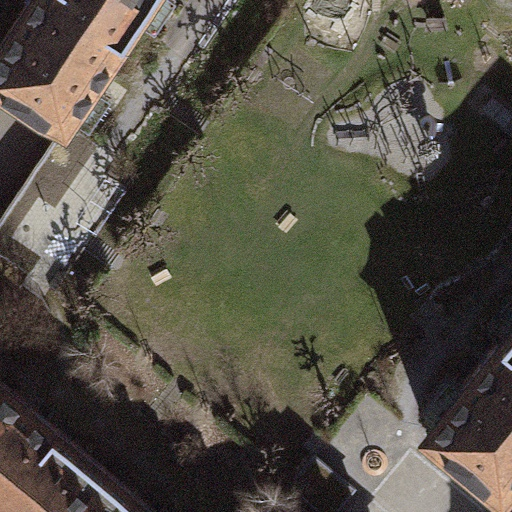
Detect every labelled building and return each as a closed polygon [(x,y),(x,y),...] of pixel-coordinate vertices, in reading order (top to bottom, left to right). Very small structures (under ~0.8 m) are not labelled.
[(150,0),(31,0),(0,46),(0,79),(65,124),(150,0)] [(75,129),(35,188),(90,224),(130,165),(75,129)] [(90,224),(35,188),(0,240),(0,253),(25,270),(49,286),(90,224)] [(0,307),(25,270),(0,253),(0,307)] [(511,479),(511,323),(426,427),(503,490),(511,479)] [(0,506),(6,511),(69,511),(107,470),(0,380),(0,506)] [(315,450),(291,480),(331,511),(355,482),(315,450)] [(157,511),(107,470),(69,511),(157,511)]
